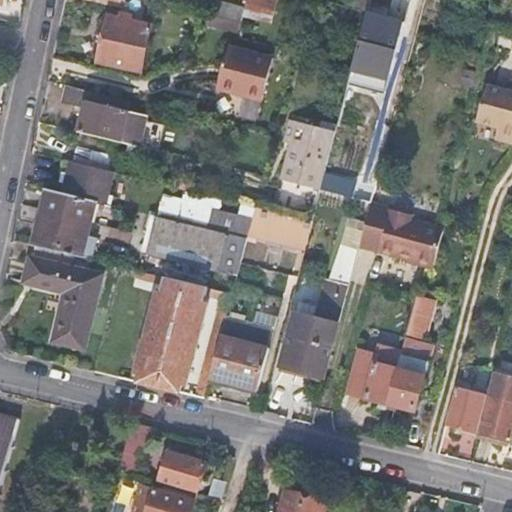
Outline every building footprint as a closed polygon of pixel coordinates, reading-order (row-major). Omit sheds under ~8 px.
[(90,0),(123,8),(120,20),(108,17),(98,62),(142,73),(152,28),(141,25),(146,0),(90,0)] [(247,0),(245,9),(245,13),(270,19),(274,0),(247,0)] [(245,13),(245,9),(218,2),(213,16),(242,24),(245,13)] [(400,17),(361,10),(348,74),(386,82),(400,17)] [(226,47),(218,83),(245,90),(244,96),(261,101),(272,58),(226,47)] [(216,90),(244,96),(245,90),(218,83),(216,90)] [(86,108),(80,131),(118,141),(131,144),(140,146),(148,116),(128,111),(130,101),(68,85),(63,103),(86,108)] [(511,145),(511,92),(487,87),(478,123),(499,129),(496,141),(511,145)] [(364,130),(367,113),(348,109),(344,126),(364,130)] [(295,146),(285,182),(321,191),(336,133),(292,121),(286,144),(295,146)] [(118,141),(80,131),(77,147),(115,156),(118,141)] [(128,157),(145,161),(149,148),(140,146),(131,144),(128,154),(128,157)] [(158,216),(247,239),(255,208),(114,172),(72,162),(64,192),(98,201),(158,216)] [(48,188),(35,244),(61,251),(84,257),(98,201),(64,192),(48,188)] [(394,208),(371,202),(360,245),(437,265),(446,228),(413,219),(414,214),(394,209),(394,208)] [(256,209),(252,240),(309,247),(313,217),(256,209)] [(247,239),(158,216),(148,254),(238,276),(247,239)] [(61,251),(35,244),(32,256),(59,263),(61,251)] [(234,294),(238,276),(148,254),(144,273),(165,278),(206,288),(234,294)] [(32,256),(31,256),(24,281),(66,292),(54,339),(86,347),(104,275),(59,263),(32,256)] [(164,284),(165,278),(144,273),(136,271),(134,278),(155,283),(156,282),(164,284)] [(206,288),(165,278),(164,284),(141,381),(162,386),(181,391),(204,294),(206,288)] [(331,293),(334,280),(326,278),(323,291),(327,292),(331,293)] [(334,280),(331,293),(327,292),(320,318),(299,312),(283,365),(322,376),(327,357),(331,358),(350,284),(334,280)] [(228,316),(234,294),(206,288),(204,294),(222,298),(219,313),(197,395),(207,397),(213,377),(228,316)] [(408,338),(390,403),(415,410),(434,345),(422,341),(434,299),(420,295),(411,328),(408,338)] [(228,316),(213,377),(259,389),(269,348),(268,348),(273,327),(228,316)] [(349,391),(390,403),(407,342),(394,339),(387,366),(378,363),(381,355),(361,350),(349,391)] [(460,428),(479,433),(489,396),(469,391),(476,367),(463,363),(447,424),(460,428)] [(511,372),(496,369),(494,377),(511,381),(511,372)] [(489,396),(479,433),(511,442),(511,439),(511,381),(494,377),(489,396)] [(48,412),(30,408),(20,444),(38,449),(41,437),(44,427),(48,412)] [(150,425),(132,421),(120,470),(138,474),(150,425)] [(44,427),(41,437),(48,439),(50,429),(44,427)] [(477,440),(479,433),(460,428),(458,434),(477,440)] [(171,451),(162,481),(199,492),(207,461),(171,451)] [(145,486),(137,511),(194,511),(198,502),(145,486)] [(290,491),(288,499),(301,503),(304,495),(290,491)] [(301,503),(288,499),(283,511),(327,511),(330,503),(304,495),(301,503)]
